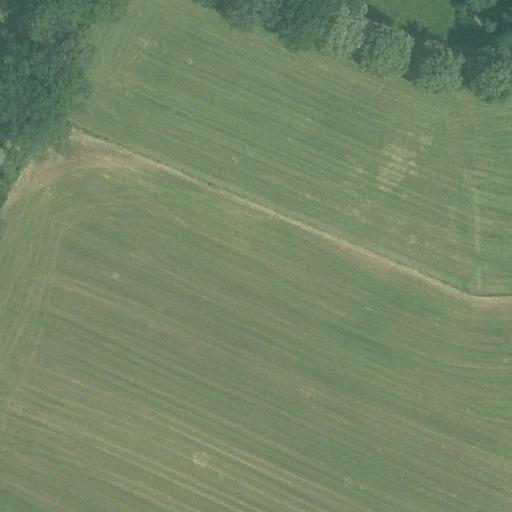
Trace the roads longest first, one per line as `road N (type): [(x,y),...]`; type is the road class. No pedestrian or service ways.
road 1 (tertiary): [(308,0),(437,55),(511,60)]
road 2 (tertiary): [(0,146),(71,0)]
